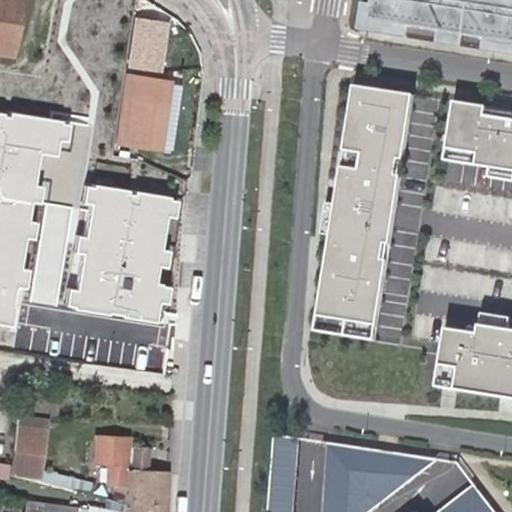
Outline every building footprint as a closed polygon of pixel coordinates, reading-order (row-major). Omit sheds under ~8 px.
[(0,0),(0,52),(8,54),(17,0),(0,0)] [(511,0),(373,0),(373,5),(364,4),(360,30),(511,54),(511,0)] [(135,14),(131,67),(166,70),(170,17),(135,14)] [(131,49),(132,22),(117,21),(116,49),(131,49)] [(158,149),(167,87),(125,79),(123,98),(115,143),(158,149)] [(376,342),(415,96),(356,87),(317,332),(376,342)] [(511,111),(456,102),(446,161),(486,168),(485,177),(511,181),(511,111)] [(69,121),(0,111),(0,322),(20,326),(45,156),(64,159),(69,121)] [(175,196),(91,182),(70,306),(153,320),(175,196)] [(74,207),(44,203),(28,301),(57,306),(74,207)] [(511,331),(482,327),(480,335),(448,330),(439,388),(511,399),(511,331)] [(10,463),(7,477),(38,485),(58,490),(87,497),(91,484),(60,475),(40,471),(45,432),(14,427),(13,435),(10,463)] [(269,511),(494,511),(459,463),(275,435),(269,511)] [(113,487),(112,504),(119,505),(118,511),(165,511),(168,473),(147,472),(126,471),(126,465),(127,450),(127,442),(97,439),(96,463),(108,463),(107,487),(113,487)] [(148,451),(127,450),(126,465),(126,471),(147,472),(148,451)] [(75,511),(55,507),(22,499),(20,511),(75,511)]
